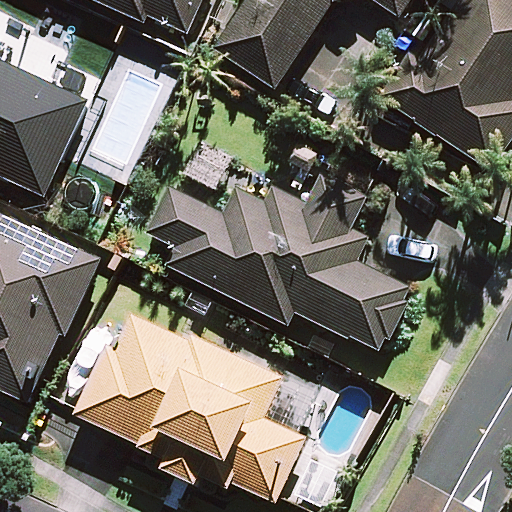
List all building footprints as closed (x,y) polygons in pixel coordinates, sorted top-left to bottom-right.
[(74,0),(179,53),(205,0),(74,0)] [(414,0),(242,0),(248,4),(214,54),(273,95),(331,10),(366,2),(398,24),(414,0)] [(511,0),(464,0),(422,67),(413,61),(384,107),(488,173),(511,136),(511,0)] [(0,181),(43,201),(105,67),(0,18),(0,181)] [(381,359),(403,313),(416,285),(359,257),(364,245),(347,236),(362,203),(323,184),(311,209),(268,188),(261,204),(234,191),(224,212),(173,187),(167,200),(148,239),(174,252),(165,271),(288,330),(294,317),(381,359)] [(0,398),(28,412),(98,269),(0,220),(0,398)] [(282,385),(121,317),(77,423),(166,460),(159,478),(198,494),(205,479),(277,509),(304,443),(265,426),(282,385)]
